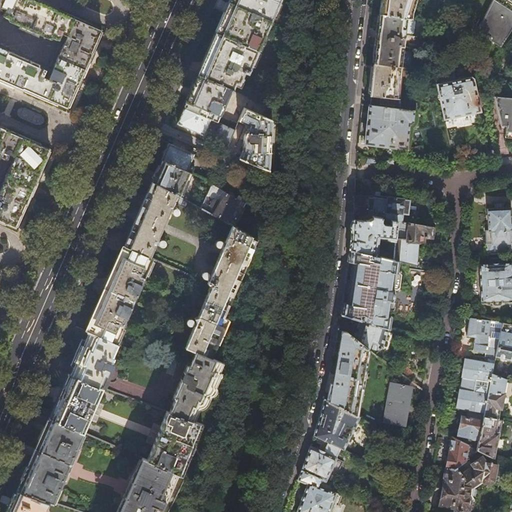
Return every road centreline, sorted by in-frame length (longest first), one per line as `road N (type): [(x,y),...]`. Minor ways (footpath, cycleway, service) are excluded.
road 1 (tertiary): [(361,0),(313,384),(269,511)]
road 2 (primary): [(1,399),(176,0)]
road 3 (residential): [(411,511),(451,286),(456,182)]
